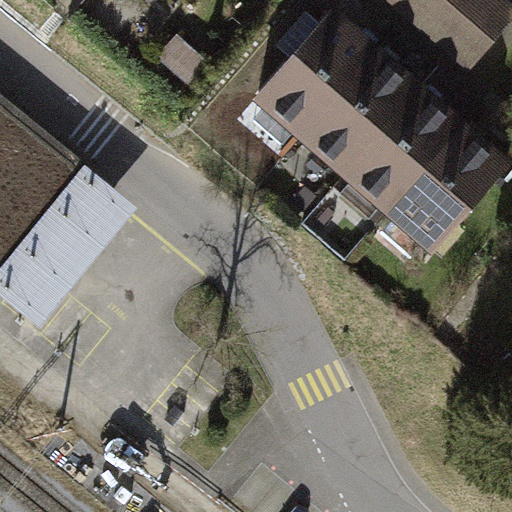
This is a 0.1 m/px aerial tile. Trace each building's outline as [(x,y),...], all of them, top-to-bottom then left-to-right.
[(508,9),(497,0),(418,0),(474,48),(508,9)] [(295,130),(295,131),(369,46),(369,45),(368,46),(326,10),(327,9),(325,8),(251,93),(253,95),(254,94),(295,129),(295,130)] [(338,168),(338,169),(412,83),(411,83),(370,48),(370,47),(369,46),(295,131),(297,132),(297,131),(338,167),(338,168)] [(381,205),(382,206),(456,121),(455,120),(454,121),(413,85),(413,84),(412,83),(338,169),(340,169),(340,168),(382,204),(381,205)] [(137,219),(0,107),(0,293),(46,331),(137,219)] [(457,122),(456,121),(382,206),(383,207),(384,206),(425,242),(424,243),(426,245),(500,160),(498,158),(497,159),(456,123),(457,122)]
